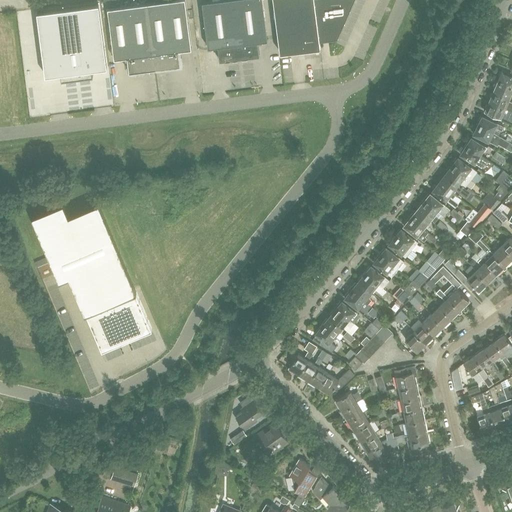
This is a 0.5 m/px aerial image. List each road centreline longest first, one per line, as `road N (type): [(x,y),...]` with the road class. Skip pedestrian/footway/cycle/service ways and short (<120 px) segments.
road 1 (unclassified): [(331,91),(336,128),(329,149),(167,362),(94,403),(0,387)]
road 2 (residential): [(255,362),(467,118),(511,11)]
road 3 (unclassified): [(331,91),(0,134)]
road 4 (unclassified): [(0,496),(255,362)]
road 5 (residential): [(466,465),(444,360),(511,306)]
road 6 (residential): [(375,498),(255,362)]
road 7 (unclassified): [(403,0),(370,72),(331,91)]
